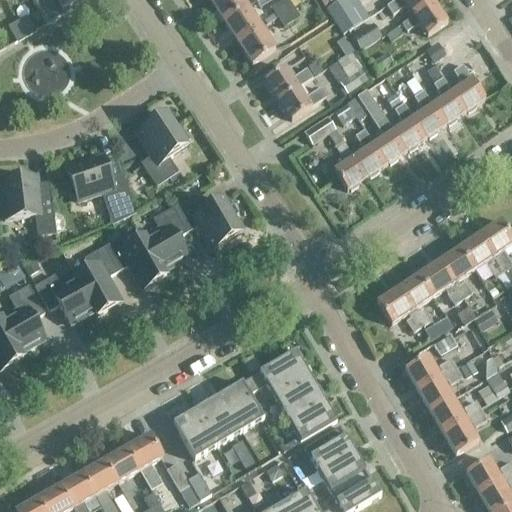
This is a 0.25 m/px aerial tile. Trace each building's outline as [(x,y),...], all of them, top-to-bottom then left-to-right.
[(43,0),(34,6),(47,28),(70,15),(67,10),(83,1),(82,0),(43,0)] [(239,0),(217,0),(209,5),(223,26),(246,11),(239,0)] [(317,0),(326,12),(343,0),(317,0)] [(345,0),(326,13),(341,38),(368,21),(354,0),(345,0)] [(400,0),(386,10),(392,19),(406,10),(413,20),(414,20),(434,7),(432,5),(434,4),(431,0),(400,0)] [(284,3),(270,12),(276,21),(290,12),(293,10),(287,1),(284,3)] [(413,20),(401,28),(406,35),(418,27),(427,40),(447,27),(445,24),(447,23),(441,15),(440,17),(434,7),(414,20),(413,20)] [(290,12),(276,21),(283,31),(296,21),(299,20),(294,12),(293,10),(290,12)] [(260,32),(246,11),(223,26),(237,47),(260,32)] [(18,26),(26,40),(34,35),(26,21),(18,26)] [(26,40),(18,26),(9,31),(17,45),(26,40)] [(351,40),(360,54),(380,41),(372,27),(351,40)] [(275,53),(260,32),(237,47),(252,69),(275,53)] [(396,32),(385,39),(390,46),(401,40),(396,32)] [(437,47),(424,56),(426,58),(432,68),(445,59),(437,47)] [(377,78),(393,67),(386,57),(370,68),(377,78)] [(339,87),(347,98),(367,84),(360,73),(357,74),(347,59),(337,66),(347,81),(339,87)] [(313,79),(321,74),(316,65),(307,71),(313,79)] [(461,89),(451,96),(464,116),(466,115),(467,116),(475,111),(474,110),(484,103),(461,68),(452,75),(461,89)] [(434,70),(426,75),(432,86),(440,80),(434,70)] [(306,73),(291,82),(284,71),(264,84),(266,87),(264,88),(269,96),(271,95),(277,104),(297,91),(298,92),(312,82),(306,73)] [(442,102),(432,109),(431,109),(445,129),(447,128),(448,129),(455,124),(454,123),(464,116),(451,96),(442,81),(432,88),(442,102)] [(297,91),(277,104),(279,107),(277,108),(282,115),(284,114),(291,125),(325,102),(319,92),(304,102),(298,92),(297,91)] [(422,115),(412,122),(425,142),(427,141),(428,142),(436,137),(435,136),(445,129),(431,109),(432,109),(422,94),(413,101),(422,115)] [(393,135),(383,120),(366,95),(357,101),(383,141),(373,148),(372,148),(386,168),(388,167),(389,168),(397,163),(396,162),(405,155),(392,135),(393,135)] [(394,95),(384,101),(391,112),(401,106),(394,95)] [(365,121),(353,103),(333,116),(342,130),(355,121),(358,125),(365,121)] [(403,128),(393,135),(392,135),(405,155),(408,154),(409,155),(416,150),(415,149),(425,142),(412,122),(403,107),(393,114),(403,128)] [(141,167),(156,190),(177,176),(168,162),(186,151),(184,148),(189,145),(179,129),(174,133),(164,118),(136,137),(151,160),(141,167)] [(366,182),(353,162),(352,162),(335,135),(327,123),(304,138),(312,150),(327,140),(337,155),(326,162),(334,174),(333,175),(346,195),(349,193),(350,194),(358,189),(357,188),(366,182)] [(372,148),(373,148),(364,133),(354,140),(364,154),(353,162),(366,182),(369,180),(370,181),(377,176),(376,175),(386,168),(372,148)] [(135,217),(131,205),(122,179),(110,183),(103,160),(66,173),(77,206),(101,198),(112,229),(135,217)] [(55,238),(53,220),(49,187),(37,188),(36,180),(1,185),(6,223),(34,220),(37,241),(55,238)] [(195,199),(173,212),(186,236),(197,230),(211,254),(241,237),(232,222),(236,220),(237,219),(237,217),(228,203),(223,206),(221,203),(203,214),(195,199)] [(158,232),(142,241),(162,276),(163,276),(187,262),(176,242),(186,236),(173,212),(153,223),(158,232)] [(511,243),(500,225),(479,239),(504,276),(511,290),(511,289),(511,269),(505,259),(500,262),(497,258),(511,248),(511,243)] [(504,276),(479,239),(459,252),(473,274),(490,264),(492,268),(487,271),(495,282),(496,281),(504,276)] [(162,276),(142,241),(128,249),(123,240),(103,251),(117,276),(128,270),(142,294),(165,280),(163,276),(162,276)] [(45,245),(46,256),(57,255),(56,244),(45,245)] [(117,276),(103,251),(83,263),(89,272),(74,280),(94,315),(97,320),(120,306),(106,282),(117,276)] [(459,252),(438,266),(463,304),(472,298),(464,286),(459,290),(456,286),(473,274),(459,252)] [(33,264),(22,270),(27,280),(39,274),(33,264)] [(438,266),(417,280),(432,302),(449,291),(451,295),(446,298),(454,310),(463,304),(438,266)] [(15,268),(4,275),(11,286),(22,280),(15,268)] [(504,276),(496,281),(504,295),(511,290),(504,276)] [(58,289),(53,280),(34,291),(48,315),(58,309),(69,329),(94,315),(74,280),(58,289)] [(432,302),(417,280),(397,294),(422,331),(431,325),(423,314),(418,317),(415,313),(432,302)] [(44,317),(28,290),(8,301),(16,314),(0,322),(0,323),(20,357),(45,343),(33,323),(44,317)] [(422,331),(397,294),(376,307),(391,329),(408,318),(410,322),(405,326),(413,337),(422,331)] [(479,335),(496,325),(490,314),(473,324),(479,335)] [(20,357),(0,323),(0,374),(23,362),(20,357)] [(433,328),(423,333),(430,344),(439,338),(433,328)] [(455,350),(449,340),(449,339),(433,348),(439,360),(455,350)] [(272,400),(309,378),(295,355),(242,387),(249,399),(266,389),(272,400)] [(496,358),(490,361),(495,370),(501,366),(496,358)] [(417,396),(455,373),(450,364),(438,371),(442,376),(437,379),(427,361),(404,374),(417,396)] [(478,378),(470,365),(459,372),(467,385),(478,378)] [(455,373),(417,396),(429,417),(452,403),(442,386),(446,384),(449,389),(461,382),(455,373)] [(509,396),(497,377),(485,385),(492,396),(481,403),(486,410),(509,396)] [(286,423),(322,402),(309,378),(272,400),(286,423)] [(249,399),(242,387),(219,401),(240,437),(263,424),(249,399)] [(240,437),(219,401),(196,415),(217,451),(240,437)] [(299,446),(336,425),(322,402),(286,423),(299,446)] [(452,403),(429,417),(442,438),(481,415),(475,406),(464,413),(467,418),(462,421),(452,403)] [(217,451),(196,415),(173,428),(194,464),(217,451)] [(481,415),(442,438),(455,460),(478,446),(467,429),(471,426),(475,432),(486,425),(481,415)] [(505,437),(511,432),(511,418),(499,426),(505,437)] [(303,452),(316,475),(353,453),(339,430),(303,452)] [(161,489),(150,469),(162,462),(149,439),(126,452),(151,495),(161,489)] [(151,495),(126,452),(104,465),(117,488),(139,476),(150,495),(151,495)] [(316,475),(330,498),(367,477),(353,453),(316,475)] [(251,460),(242,466),(247,475),(257,469),(251,460)] [(478,498),(511,477),(511,468),(511,467),(499,473),(502,479),(498,481),(488,463),(465,477),(478,498)] [(117,488),(104,465),(82,477),(95,500),(101,511),(114,511),(105,495),(117,488)] [(179,496),(190,490),(177,468),(166,475),(179,496)] [(95,500),(82,477),(60,490),(72,511),(85,511),(83,507),(95,500)] [(330,498),(336,509),(331,511),(359,511),(380,500),(367,477),(330,498)] [(511,477),(478,498),(485,511),(502,511),(511,506),(511,504),(503,489),(507,487),(510,492),(511,491),(511,477)] [(210,499),(198,478),(187,484),(199,505),(210,499)] [(248,485),(240,490),(247,503),(255,498),(248,485)] [(72,511),(60,490),(37,503),(42,511),(72,511)] [(315,511),(305,495),(282,508),(284,511),(315,511)] [(148,511),(152,511),(159,508),(152,497),(143,503),(148,511)] [(42,511),(37,503),(20,511),(42,511)]
